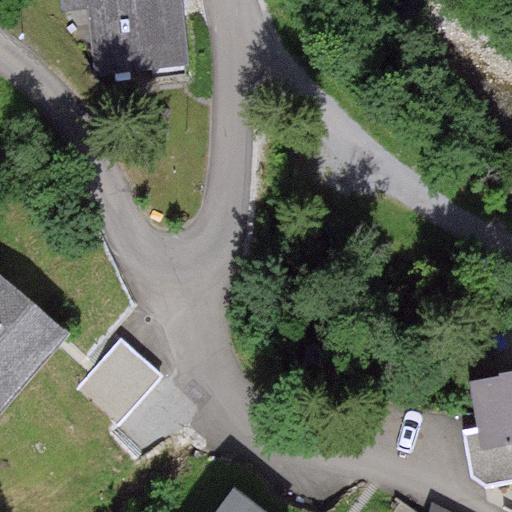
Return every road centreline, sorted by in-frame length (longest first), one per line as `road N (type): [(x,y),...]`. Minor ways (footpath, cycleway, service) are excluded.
road 1 (residential): [(197,253),(203,338),(262,420),(484,511)]
road 2 (track): [(511,254),(431,224),(347,140),(246,0)]
road 3 (residential): [(0,52),(67,111),(106,174),(126,246),(146,262),(197,253)]
road 4 (residential): [(231,0),(238,108),(232,172),(219,219),(197,253)]
